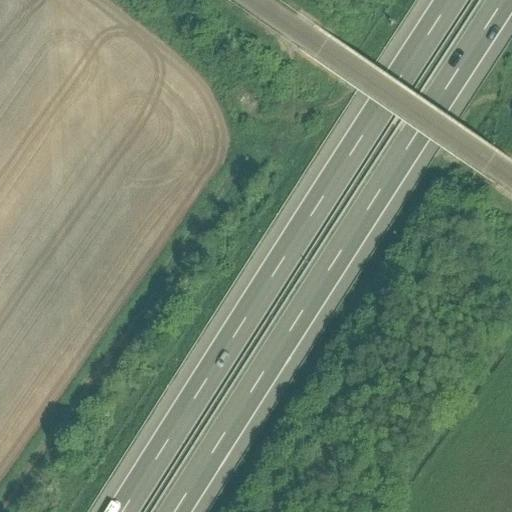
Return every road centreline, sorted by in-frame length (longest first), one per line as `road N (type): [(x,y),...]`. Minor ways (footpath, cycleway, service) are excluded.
road 1 (motorway): [(175,511),(509,0)]
road 2 (motorway): [(456,0),(124,511)]
road 3 (unclassified): [(511,186),(236,0)]
